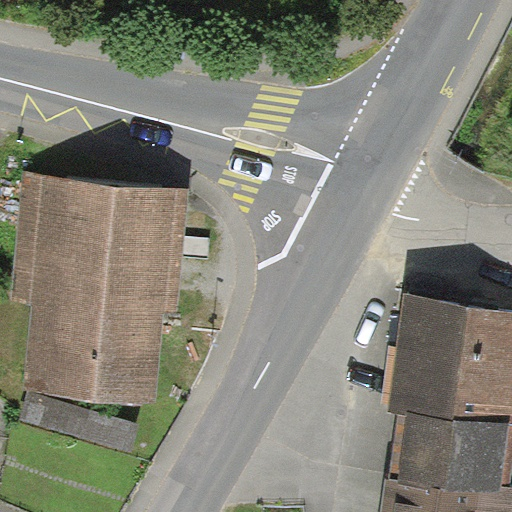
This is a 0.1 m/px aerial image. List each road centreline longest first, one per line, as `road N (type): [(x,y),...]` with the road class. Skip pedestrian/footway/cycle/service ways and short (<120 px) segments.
road 1 (tertiary): [(178,511),(370,170)]
road 2 (tertiary): [(0,77),(370,170)]
road 3 (tertiary): [(370,170),(461,0)]
road 4 (residential): [(511,225),(473,222),(414,201),(370,170)]
